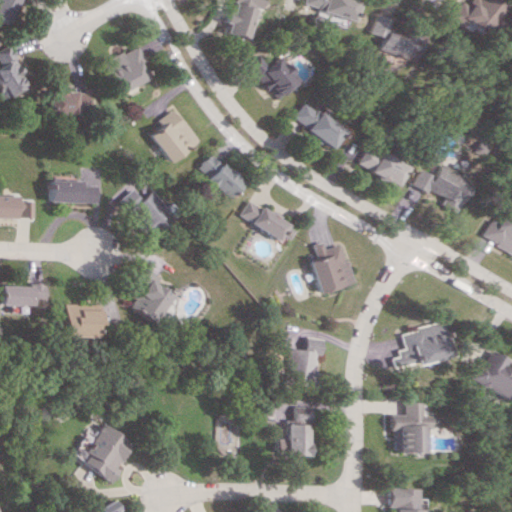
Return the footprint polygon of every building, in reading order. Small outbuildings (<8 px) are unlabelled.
[(0,0),(0,23),(13,0),(0,0)] [(227,0),(225,12),(219,11),(217,22),(220,23),(218,33),(239,38),(246,5),(254,7),(255,0),(227,0)] [(295,0),(295,4),(341,21),(348,0),(347,0),(295,0)] [(488,9),(480,0),(455,0),(439,15),(457,36),(488,9)] [(369,49),(403,60),(411,36),(382,27),(384,19),(365,13),(359,32),(373,37),(369,49)] [(0,95),(22,84),(2,44),(0,45),(0,95)] [(107,58),(112,68),(106,72),(115,92),(144,79),(137,64),(143,61),(135,45),(107,58)] [(269,99),(294,79),(271,53),(262,61),(255,53),(241,66),(269,99)] [(47,92),(47,114),(73,113),(73,91),(47,92)] [(326,146),(338,130),(297,101),(286,118),(326,146)] [(167,162),(195,141),(170,108),(155,119),(159,125),(146,135),(167,162)] [(388,183),(397,166),(360,147),(351,164),(388,183)] [(207,153),(193,169),(224,197),(239,181),(207,153)] [(443,212),(461,180),(430,163),(423,175),(411,168),(403,182),(432,198),(429,204),(443,212)] [(78,180),(43,179),(42,201),(91,202),(92,185),(78,184),(78,180)] [(136,198),(127,188),(116,198),(138,222),(132,227),(143,240),(168,217),(145,191),(136,198)] [(0,217),(27,218),(27,200),(14,200),(14,195),(0,194),(0,217)] [(274,239),(277,234),(285,239),(292,227),(244,199),(234,216),(274,239)] [(505,256),(511,244),(511,219),(494,209),(487,220),(481,217),(470,236),(505,256)] [(314,292),(348,282),(335,243),(320,248),(318,241),(308,244),(313,259),(304,261),(314,292)] [(164,293),(146,282),(151,274),(138,266),(129,281),(134,284),(121,307),(146,322),(164,293)] [(36,285),(0,283),(0,303),(23,304),(23,298),(36,299),(36,285)] [(88,336),(89,309),(69,308),(69,303),(54,302),(53,334),(88,336)] [(395,332),(399,348),(391,349),(395,367),(440,356),(433,328),(425,330),(423,325),(395,332)] [(282,347),(276,382),(305,386),(310,353),(315,354),(317,338),(300,336),(298,349),(282,347)] [(465,380),(506,401),(511,388),(511,379),(507,377),(511,367),(511,365),(481,350),(465,380)] [(384,414),(384,451),(415,451),(415,426),(421,427),(422,415),(413,415),(413,402),(396,401),(395,414),(384,414)] [(302,455),(304,405),(287,405),(286,423),(279,423),(278,454),(302,455)] [(121,444),(95,423),(67,457),(98,481),(108,469),(104,466),(121,444)] [(409,511),(410,488),(380,487),(379,506),(385,506),(384,511),(409,511)] [(78,511),(77,511),(109,511),(104,500),(78,511)]
